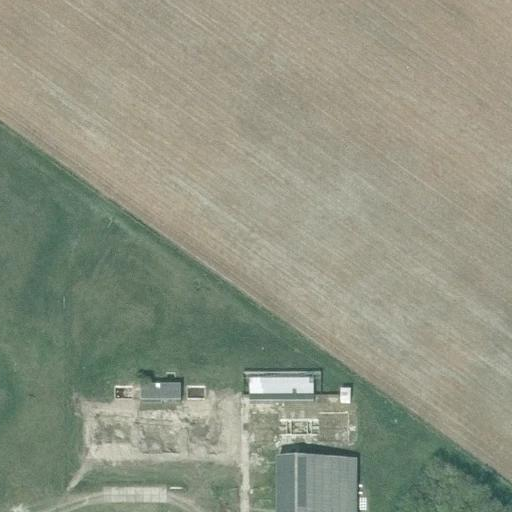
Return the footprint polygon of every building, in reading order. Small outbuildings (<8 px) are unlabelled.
[(250,381),(250,405),(314,405),(314,381),(250,381)] [(115,386),(114,401),(133,401),(134,386),(115,386)] [(141,388),(141,405),(181,405),(181,388),(141,388)] [(293,437),(323,435),(323,424),(292,425),(293,437)] [(276,462),(276,511),(357,511),(357,462),(276,462)]
